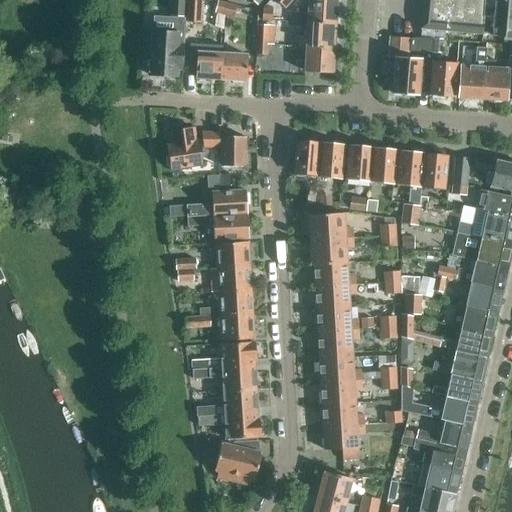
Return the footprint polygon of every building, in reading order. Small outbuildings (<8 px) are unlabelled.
[(171,0),(170,16),(186,18),(186,0),(171,0)] [(216,14),(225,16),(228,3),(215,0),(186,0),(186,18),(196,21),(196,20),(213,25),(216,14)] [(302,22),(309,22),(336,24),(336,0),(275,0),(286,9),(294,0),(309,0),(309,13),(303,13),(302,22)] [(511,0),(424,0),(422,28),(482,34),(483,16),(494,17),(492,35),(504,36),(503,40),(511,41),(510,57),(511,57),(511,0)] [(228,3),(225,16),(234,18),(237,5),(228,3)] [(272,22),(273,8),(263,8),(262,22),(272,22)] [(334,49),(336,24),(309,22),(308,37),(300,37),(299,47),(307,47),(334,49)] [(256,45),(269,45),(272,45),(273,25),(257,24),(256,45)] [(180,32),(153,31),(153,34),(149,34),(148,55),(152,55),(151,75),(177,76),(178,68),(183,69),(184,44),(179,44),(180,32)] [(419,95),(422,59),(409,58),(411,39),(390,37),(389,59),(395,59),(393,93),(419,95)] [(434,39),(433,52),(442,53),(443,40),(434,39)] [(508,101),(509,77),(510,68),(496,67),(498,45),(487,44),(486,48),(483,99),(508,101)] [(333,74),(334,49),(307,47),(306,72),(333,74)] [(483,99),(486,48),(476,47),(475,66),(461,65),(458,97),(483,99)] [(221,80),(223,53),(197,51),(196,78),(221,80)] [(248,54),(223,53),(221,80),(247,81),(248,54)] [(455,98),(457,63),(433,62),(430,96),(455,98)] [(197,141),(197,135),(196,128),(170,133),(172,144),(169,145),(170,156),(167,158),(168,166),(172,168),(172,169),(204,165),(200,140),(197,141)] [(203,148),(221,148),(221,133),(203,133),(203,148)] [(246,167),(246,137),(222,137),(222,166),(246,167)] [(318,177),(321,144),(297,141),(294,174),(318,177)] [(321,144),(318,177),(343,179),(345,146),(321,144)] [(370,183),(373,149),(349,147),(346,180),(370,183)] [(373,149),(370,183),(395,185),(398,152),(373,149)] [(421,188),(425,154),(401,152),(398,186),(421,188)] [(425,154),(421,188),(445,191),(449,157),(425,154)] [(456,158),(453,186),(467,187),(470,159),(456,158)] [(490,186),(504,189),(511,191),(511,163),(496,160),(490,186)] [(231,174),(220,174),(220,186),(231,186),(231,174)] [(207,188),(220,188),(219,175),(207,176),(207,188)] [(466,196),(467,187),(453,186),(453,194),(466,196)] [(511,191),(504,189),(502,195),(481,190),(477,209),(487,211),(511,216),(511,191)] [(215,216),(247,215),(246,190),(213,192),(215,216)] [(318,196),(320,208),(334,207),(333,194),(318,196)] [(318,196),(310,195),(309,203),(317,204),(318,196)] [(421,207),(422,197),(410,195),(409,205),(421,207)] [(353,197),(352,208),(366,210),(367,199),(353,197)] [(422,197),(421,207),(433,208),(434,198),(422,197)] [(368,199),(367,210),(379,211),(380,201),(368,199)] [(411,206),(402,204),(400,213),(410,215),(411,206)] [(481,240),(511,246),(511,216),(487,211),(484,228),(459,222),(456,233),(459,233),(481,238),(481,240)] [(311,240),(354,237),(353,228),(346,228),(346,213),(309,216),(311,240)] [(247,215),(215,216),(188,218),(189,226),(215,225),(216,241),(249,239),(247,215)] [(380,236),(397,235),(397,224),(380,225),(380,236)] [(476,262),(508,269),(511,253),(511,246),(481,240),(481,238),(459,233),(456,246),(453,255),(476,261),(476,262)] [(397,235),(380,236),(381,247),(398,246),(397,235)] [(414,236),(402,236),(402,249),(414,249),(414,236)] [(314,263),(348,261),(348,249),(354,248),(354,237),(311,240),(312,265),(314,265),(314,263)] [(218,269),(251,267),(249,243),(216,245),(218,269)] [(177,260),(177,269),(197,268),(197,259),(177,260)] [(314,263),(314,265),(316,287),(357,284),(356,274),(349,275),(348,261),(314,263)] [(471,284),(503,291),(508,269),(476,262),(473,272),(455,268),(454,269),(440,266),(437,276),(471,283),(471,284)] [(219,293),(252,291),(251,267),(218,269),(219,293)] [(194,270),(178,271),(178,281),(194,281),(194,270)] [(386,283),(401,283),(401,274),(401,271),(385,272),(386,283)] [(405,274),(401,274),(401,283),(401,292),(402,294),(418,294),(417,295),(432,298),(436,280),(422,276),(405,277),(405,274)] [(443,293),(447,278),(437,276),(436,280),(432,298),(441,300),(443,293)] [(401,283),(386,283),(387,293),(401,292),(401,283)] [(357,284),(316,287),(317,310),(351,308),(350,295),(357,295),(357,284)] [(466,307),(498,314),(503,291),(471,284),(466,307)] [(252,291),(219,293),(220,316),(253,314),(252,291)] [(408,315),(423,316),(423,297),(408,295),(408,315)] [(456,305),(452,327),(461,329),(493,337),(498,314),(466,307),(456,305)] [(201,318),(211,317),(210,308),(200,309),(201,317),(201,318)] [(318,333),(359,331),(359,319),(352,319),(351,308),(317,310),(318,333)] [(253,314),(220,316),(222,341),(255,339),(253,314)] [(381,330),(397,329),(397,316),(380,317),(381,330)] [(403,338),(415,341),(440,348),(442,339),(414,331),(414,317),(403,316),(403,338)] [(201,318),(201,317),(185,318),(186,329),(211,327),(211,317),(201,318)] [(397,329),(381,330),(381,339),(398,338),(397,329)] [(455,352),(488,359),(493,337),(461,329),(458,342),(446,340),(444,348),(455,351),(455,352)] [(320,357),(354,355),(353,340),(360,340),(359,331),(318,333),(320,357)] [(415,367),(415,341),(403,338),(402,338),(402,364),(415,367)] [(193,370),(256,366),(255,361),(257,361),(256,342),(220,344),(221,359),(193,360),(193,370)] [(450,375),(483,382),(488,359),(455,352),(452,365),(437,362),(435,370),(451,373),(450,375)] [(355,370),(354,355),(320,357),(321,380),(362,378),(362,370),(355,370)] [(223,392),(257,390),(256,366),(193,370),(194,379),(222,378),(223,392)] [(381,376),(397,375),(397,367),(380,368),(381,376)] [(414,370),(403,368),(403,385),(415,388),(414,370)] [(397,375),(381,376),(382,390),(398,389),(397,375)] [(446,397),(477,405),(483,382),(450,375),(447,391),(444,390),(445,388),(434,385),(432,393),(446,397)] [(362,378),(321,380),(322,403),(357,401),(356,391),(363,390),(362,378)] [(440,422),(472,429),(477,405),(446,397),(442,411),(414,405),(414,389),(403,386),(404,412),(441,420),(440,422)] [(197,417),(258,413),(257,390),(223,392),(224,405),(197,407),(197,417)] [(357,415),(357,401),(322,403),(324,427),(365,424),(364,415),(357,415)] [(405,423),(404,412),(389,413),(390,423),(405,423)] [(258,442),(257,441),(257,437),(261,437),(260,419),(259,419),(258,413),(197,417),(198,417),(199,426),(225,425),(226,439),(235,438),(235,442),(235,443),(258,442)] [(441,452),(465,458),(472,429),(440,422),(437,434),(418,429),(416,439),(442,446),(441,452)] [(365,424),(324,427),(325,450),(343,449),(343,461),(359,460),(358,448),(359,448),(358,435),(366,435),(365,424)] [(423,464),(430,465),(462,473),(465,458),(441,452),(442,446),(416,439),(403,436),(401,444),(414,447),(413,449),(426,452),(423,464)] [(235,443),(235,442),(234,443),(233,446),(222,443),(215,471),(219,472),(217,477),(250,485),(251,479),(254,480),(262,453),(259,452),(259,441),(257,441),(258,442),(235,443)] [(406,461),(397,459),(394,470),(392,480),(399,482),(401,472),(402,473),(406,461)] [(424,488),(457,496),(462,473),(430,465),(430,466),(425,465),(422,478),(426,479),(424,488)] [(318,495),(347,502),(353,479),(324,471),(318,495)] [(399,482),(392,480),(391,480),(387,499),(395,501),(399,482)] [(414,511),(418,511),(452,511),(457,496),(424,488),(420,487),(415,509),(414,511)] [(344,511),(347,502),(318,495),(313,511),(344,511)] [(360,506),(379,510),(381,499),(363,496),(360,506)]
